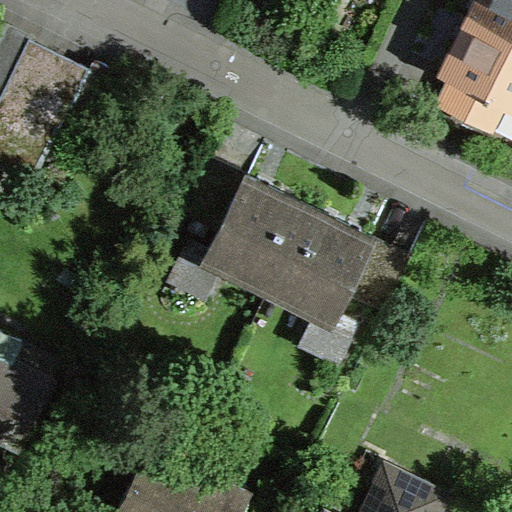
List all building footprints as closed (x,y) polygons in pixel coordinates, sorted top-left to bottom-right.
[(511,0),(479,0),(459,41),(443,73),(511,107),(511,0)] [(0,94),(32,30),(0,14),(0,94)] [(90,64),(30,35),(0,95),(0,157),(31,171),(90,64)] [(120,72),(93,58),(90,64),(71,103),(100,117),(120,72)] [(217,225),(244,169),(208,151),(179,207),(217,225)] [(379,229),(245,166),(244,169),(217,225),(200,260),(334,323),(349,291),(376,235),(379,229)] [(415,251),(376,235),(349,291),(389,309),(415,251)] [(0,438),(21,449),(59,373),(0,344),(0,438)] [(248,511),(265,477),(155,428),(117,511),(248,511)] [(357,505),(332,493),(323,511),(438,511),(453,482),(383,449),(357,505)]
